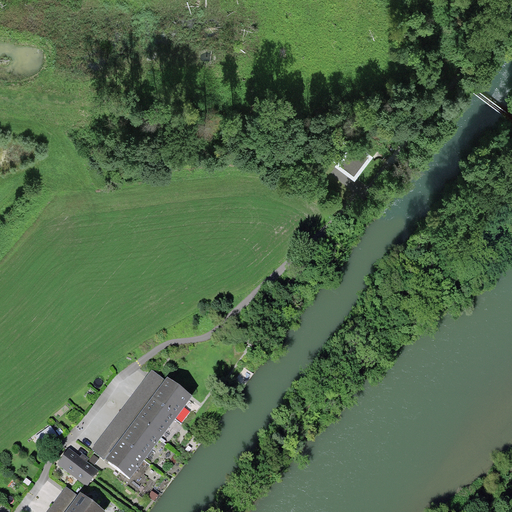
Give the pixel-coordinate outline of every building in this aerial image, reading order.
[(373,153),(353,139),(350,144),(341,137),(328,154),(338,161),(337,162),(355,176),(373,153)] [(153,369),(140,387),(178,417),(192,399),(153,369)] [(163,437),(178,417),(140,387),(126,407),(163,437)] [(109,427),(147,458),(163,437),(126,407),(109,427)] [(40,447),(59,437),(52,426),(34,436),(40,447)] [(147,458),(109,427),(92,448),(131,479),(147,458)] [(69,450),(58,465),(87,487),(99,471),(88,463),(91,459),(83,454),(80,458),(69,450)] [(102,511),(69,486),(54,505),(63,511),(102,511)]
